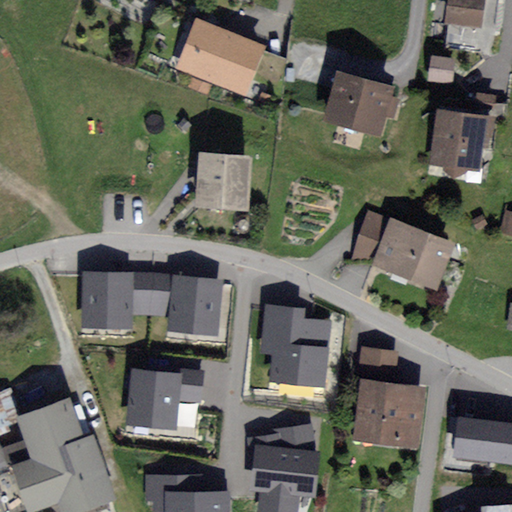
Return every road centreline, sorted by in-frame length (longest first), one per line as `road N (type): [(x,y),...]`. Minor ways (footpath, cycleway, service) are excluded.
road 1 (residential): [(511,384),(308,279),(250,260),(132,243),(79,245),(0,264)]
road 2 (unknown): [(288,57),(372,72),(395,65),(411,49),(417,0)]
